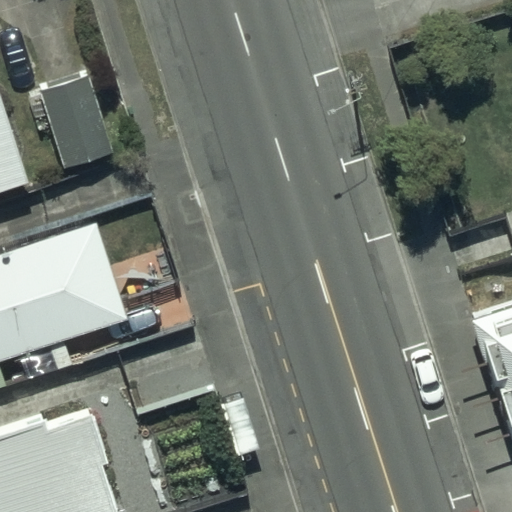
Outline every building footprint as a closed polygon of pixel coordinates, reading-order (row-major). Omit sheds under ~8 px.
[(109,147),(89,73),(42,86),(63,160),(109,147)] [(0,177),(15,172),(0,128),(0,177)] [(0,353),(73,330),(81,354),(101,347),(94,323),(120,315),(89,218),(0,246),(0,353)] [(511,426),(511,298),(461,315),(500,431),(511,426)] [(36,422),(33,411),(0,421),(0,511),(108,511),(90,453),(98,451),(84,408),(36,422)]
